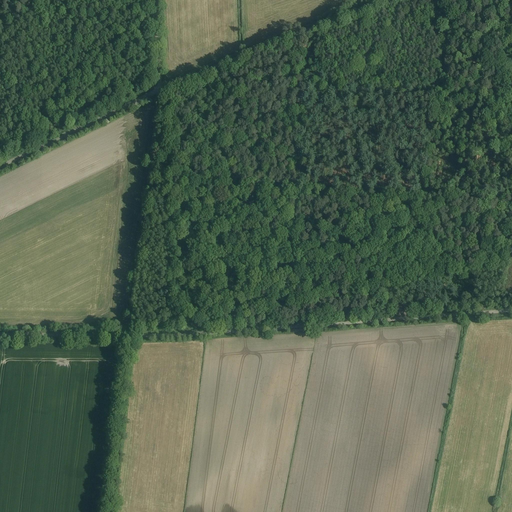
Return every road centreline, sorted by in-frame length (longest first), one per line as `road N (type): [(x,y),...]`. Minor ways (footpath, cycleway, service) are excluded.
road 1 (track): [(155,0),(159,90),(112,511)]
road 2 (unclassified): [(511,310),(177,335),(0,334)]
road 3 (unclassified): [(0,167),(159,90),(383,0)]
road 4 (track): [(147,189),(511,198)]
road 5 (track): [(415,317),(451,0)]
road 6 (track): [(301,32),(289,299)]
